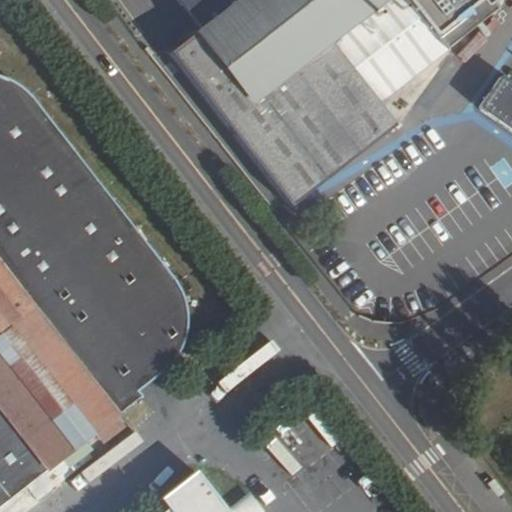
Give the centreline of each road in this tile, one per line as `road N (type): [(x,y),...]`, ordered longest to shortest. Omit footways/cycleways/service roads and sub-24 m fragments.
road 1 (tertiary): [(371,391),(62,0)]
road 2 (unclassified): [(371,391),(511,286)]
road 3 (tertiary): [(465,511),(371,391)]
